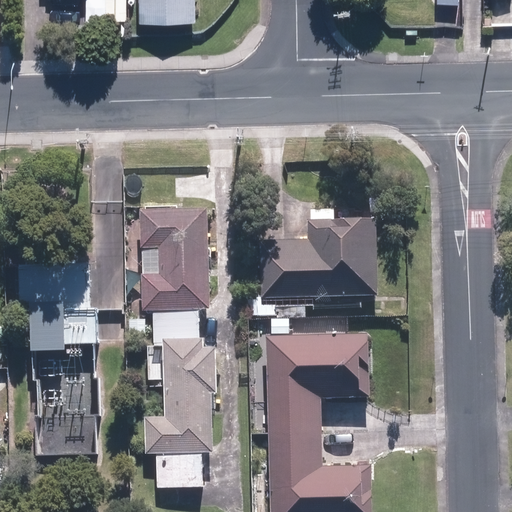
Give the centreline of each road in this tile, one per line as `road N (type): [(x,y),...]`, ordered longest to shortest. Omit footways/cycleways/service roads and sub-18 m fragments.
road 1 (residential): [(474,511),(462,92)]
road 2 (residential): [(0,104),(297,97)]
road 3 (residential): [(297,97),(462,92)]
